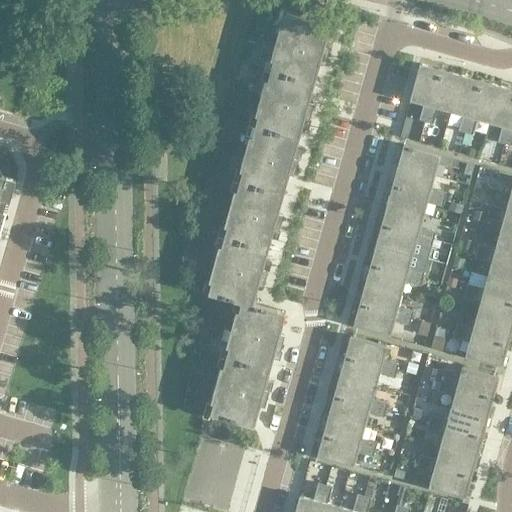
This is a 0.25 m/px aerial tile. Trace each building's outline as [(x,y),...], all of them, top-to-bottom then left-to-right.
[(331,39),(326,38),(329,26),(286,14),(283,25),(280,24),(276,42),(315,53),(313,61),(319,62),(324,64),(331,39)] [(319,62),(313,61),(315,53),(276,42),(271,59),(273,60),(270,70),(313,82),(319,62)] [(426,122),(441,69),(420,64),(410,100),(424,103),(419,120),(426,122)] [(450,111),(460,75),(441,69),(426,122),(433,124),(437,107),(450,111)] [(308,102),(313,82),(270,70),(267,81),(265,80),(260,97),(300,108),(302,100),(308,102)] [(465,133),(480,80),(460,75),(450,111),(463,114),(458,131),(465,133)] [(489,122),(499,86),(480,80),(465,133),(472,134),(477,118),(489,122)] [(505,143),(511,116),(511,89),(499,86),(489,122),(502,125),(498,142),(505,143)] [(313,104),(308,102),(302,100),(300,108),(260,97),(255,114),(258,115),(255,126),(298,138),(301,126),(307,128),(313,104)] [(300,150),(295,149),(298,138),(255,126),(252,136),(249,135),(245,153),(284,164),(282,172),(288,173),(294,175),(300,150)] [(454,167),(456,159),(404,145),(398,165),(434,175),(437,163),(454,167)] [(288,173),(282,172),(284,164),(245,153),(240,170),(242,171),(239,181),(282,193),(288,173)] [(430,188),(434,175),(398,165),(392,185),(445,199),(446,193),(430,188)] [(511,196),(511,174),(499,171),(497,179),(511,183),(511,187),(510,196),(511,196)] [(0,233),(15,179),(0,175),(0,233)] [(277,213),(282,193),(239,181),(237,192),(234,191),(229,208),(269,219),(271,211),(277,213)] [(443,206),(445,199),(392,185),(387,204),(423,214),(426,202),(443,206)] [(511,218),(511,196),(510,196),(506,209),(490,204),(488,211),(511,218)] [(419,227),(423,214),(387,204),(382,224),(434,239),(436,232),(419,227)] [(276,239),(282,214),(277,213),(271,211),(269,219),(229,208),(224,225),(227,226),(224,237),(267,248),(270,237),(276,239)] [(511,239),(511,218),(488,211),(486,218),(502,223),(499,236),(511,239)] [(432,246),(434,239),(382,224),(376,244),(412,254),(415,241),(432,246)] [(511,260),(511,239),(499,236),(495,248),(479,244),(477,251),(511,260)] [(269,261),(264,260),(267,248),(224,237),(221,247),(219,246),(214,264),(253,275),(251,283),(257,284),(263,286),(269,261)] [(408,267),(412,254),(376,244),(370,264),(423,278),(424,272),(408,267)] [(511,281),(511,260),(477,251),(475,258),(491,262),(488,275),(511,281)] [(257,284),(251,283),(253,275),(214,264),(209,281),(212,282),(208,293),(241,302),(251,305),(252,304),(257,284)] [(421,286),(423,278),(370,264),(365,284),(401,294),(404,281),(421,286)] [(511,303),(511,281),(488,275),(484,288),(468,284),(466,291),(511,303)] [(397,306),(401,294),(365,284),(359,303),(412,318),(414,311),(397,306)] [(511,324),(511,303),(466,291),(464,297),(480,302),(477,315),(511,324)] [(279,333),(284,313),(252,304),(251,305),(241,302),(238,312),(236,311),(231,329),(271,340),(273,332),(279,333)] [(410,325),(412,318),(359,303),(354,324),(390,334),(393,320),(410,325)] [(507,344),(511,326),(511,324),(477,315),(473,327),(457,323),(455,330),(507,344)] [(284,335),(279,333),(273,332),(271,340),(231,329),(226,346),(229,347),(226,357),(268,369),(272,357),(277,359),(279,350),(284,335)] [(501,365),(507,344),(455,330),(453,337),(469,341),(465,355),(501,365)] [(383,359),(386,346),(350,336),(345,356),(397,371),(399,364),(383,359)] [(395,378),(397,371),(345,356),(339,376),(375,386),(379,373),(395,378)] [(271,382),(265,380),(268,369),(226,357),(223,367),(220,367),(215,384),(255,395),(253,403),(259,405),(264,406),(271,382)] [(492,397),(498,377),(462,367),(458,380),(442,376),(440,383),(492,397)] [(372,399),(375,386),(339,376),(334,395),(386,410),(388,403),(372,399)] [(487,417),(492,397),(440,383),(438,390),(455,394),(451,407),(487,417)] [(253,425),(259,405),(253,403),(255,395),(215,384),(211,401),(213,402),(210,413),(253,425)] [(384,417),(386,410),(334,395),(328,415),(364,425),(368,412),(384,417)] [(481,436),(487,417),(451,407),(448,420),(431,415),(429,422),(481,436)] [(361,438),(364,425),(328,415),(323,435),(375,449),(377,442),(361,438)] [(476,456),(481,436),(429,422),(427,429),(444,433),(440,446),(476,456)] [(373,456),(375,449),(323,435),(317,455),(353,465),(357,452),(373,456)] [(470,476),(476,456),(440,446),(437,459),(420,454),(418,461),(470,476)] [(465,496),(470,476),(418,461),(416,468),(433,473),(429,486),(465,496)] [(317,511),(325,485),(318,483),(313,499),(300,495),(295,511),(317,511)] [(338,511),(340,506),(327,503),(332,487),(325,485),(317,511),(338,511)] [(359,511),(364,496),(357,494),(353,510),(340,506),(338,511),(359,511)] [(367,511),(371,498),(364,496),(359,511),(367,511)]
